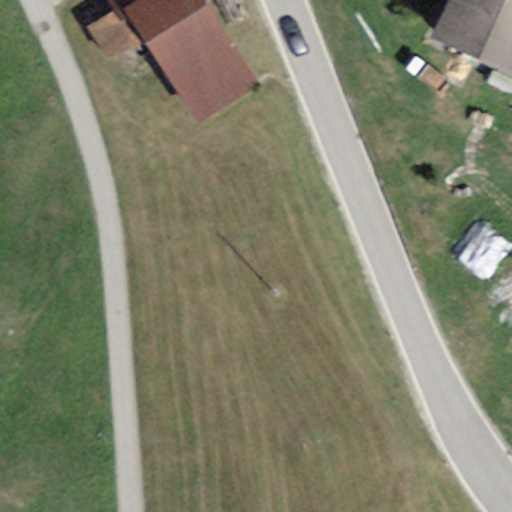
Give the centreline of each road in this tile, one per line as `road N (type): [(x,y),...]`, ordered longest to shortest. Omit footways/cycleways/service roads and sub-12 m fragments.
road 1 (tertiary): [(511,505),(481,470),(440,398),(284,0)]
road 2 (unclassified): [(28,0),(93,151),(106,209),(127,511)]
